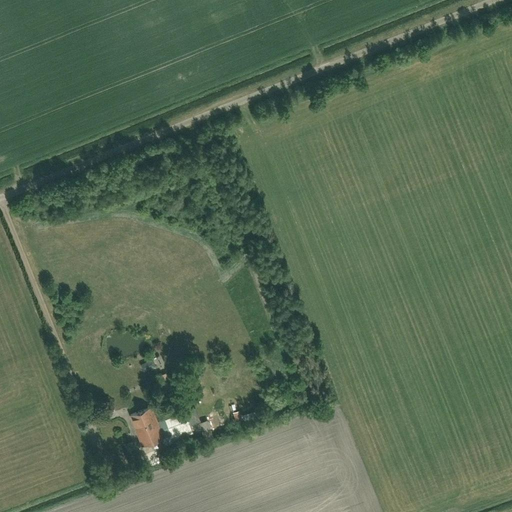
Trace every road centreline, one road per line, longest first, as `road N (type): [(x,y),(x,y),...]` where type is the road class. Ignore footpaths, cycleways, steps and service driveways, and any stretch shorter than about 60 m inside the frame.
road 1 (residential): [(484,0),(0,194)]
road 2 (track): [(0,206),(76,408),(134,396)]
